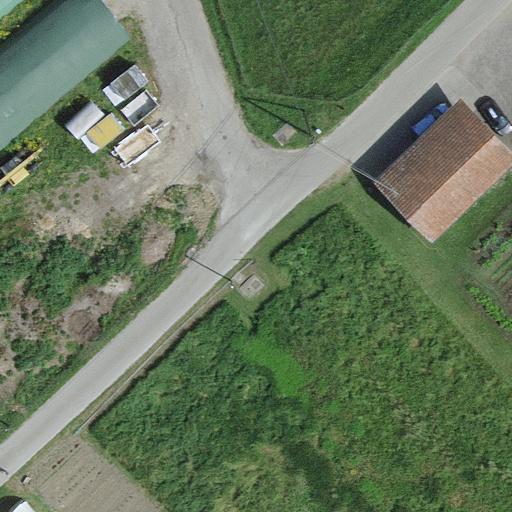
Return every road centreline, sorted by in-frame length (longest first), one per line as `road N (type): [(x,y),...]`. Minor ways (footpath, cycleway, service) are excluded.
road 1 (unclassified): [(491,0),(0,468)]
road 2 (track): [(185,0),(260,221)]
